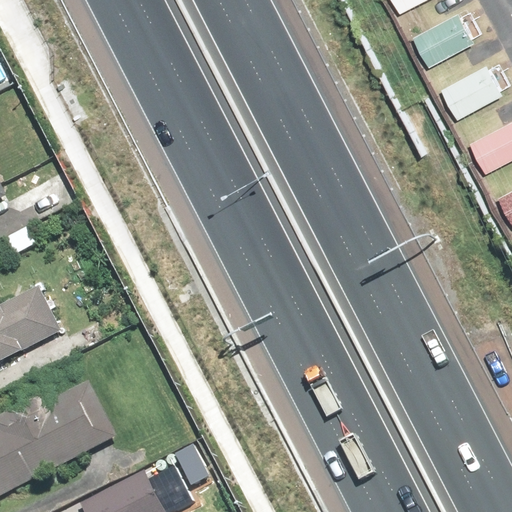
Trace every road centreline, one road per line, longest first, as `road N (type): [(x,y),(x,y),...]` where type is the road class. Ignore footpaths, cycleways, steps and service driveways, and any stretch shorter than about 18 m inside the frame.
road 1 (motorway): [(226,0),(492,511)]
road 2 (motorway): [(387,511),(124,0)]
